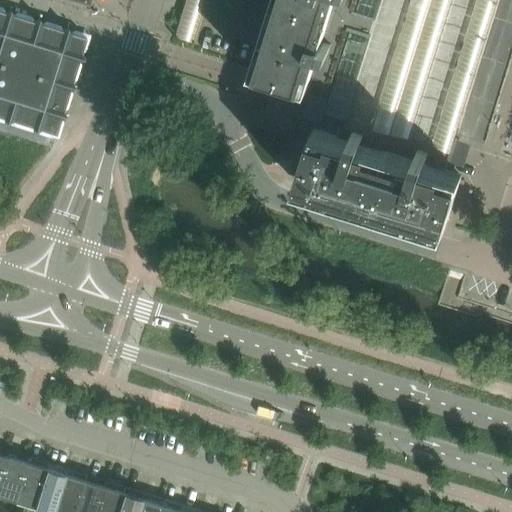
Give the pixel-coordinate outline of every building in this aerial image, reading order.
[(509,71),(511,60),(511,0),(273,0),(252,69),(328,93),(325,102),(319,119),(318,119),(313,132),(297,184),(445,230),(447,225),(463,174),(446,168),(453,145),(457,134),(486,143),(509,71)] [(0,116),(56,134),(86,37),(0,9),(0,116)] [(173,36),(192,42),(198,23),(179,17),(173,36)] [(0,495),(15,500),(27,461),(8,455),(0,480),(0,495)] [(34,506),(46,467),(27,461),(15,500),(34,506)] [(53,511),(65,473),(46,467),(34,506),(53,511)] [(53,511),(74,511),(84,479),(65,473),(53,511)] [(94,511),(103,485),(84,479),(74,511),(94,511)] [(116,511),(123,491),(103,485),(94,511),(116,511)] [(137,511),(142,497),(123,491),(116,511),(137,511)] [(158,511),(161,503),(142,497),(137,511),(158,511)] [(179,511),(180,509),(161,503),(158,511),(179,511)]
